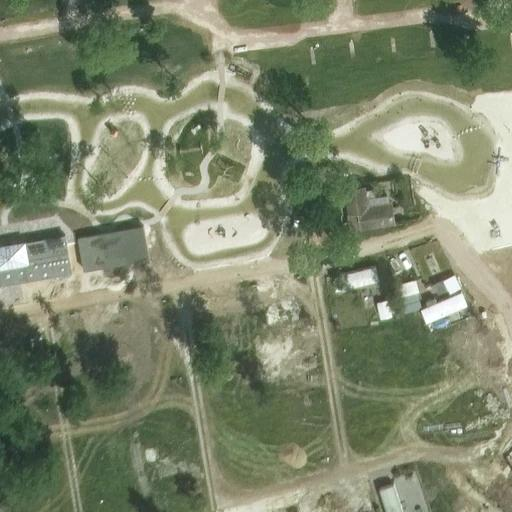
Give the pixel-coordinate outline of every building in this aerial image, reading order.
[(87,0),(88,11),(121,9),(120,0),(87,0)] [(313,93),(303,67),(265,82),(275,108),(311,94),(321,120),(337,114),(339,120),(355,114),(341,76),(352,72),(345,53),(316,64),(325,88),(313,93)] [(383,100),(404,141),(418,134),(421,140),(443,129),(418,81),(383,100)] [(273,117),(253,121),(255,131),(275,127),(273,117)] [(252,195),(286,193),(284,163),(250,165),(252,195)] [(373,188),(366,190),(366,186),(344,189),(348,214),(358,212),(361,230),(395,224),(392,203),(389,204),(388,194),(375,197),(373,188)] [(98,223),(0,241),(0,297),(108,278),(98,223)] [(511,237),(489,244),(497,270),(511,265),(511,237)] [(475,249),(478,263),(492,261),(489,247),(475,249)] [(344,287),(381,280),(378,263),(341,270),(344,287)] [(401,293),(419,289),(416,276),(398,280),(401,293)] [(425,319),(469,307),(465,290),(420,302),(425,319)] [(417,292),(400,297),(404,312),(421,308),(417,292)] [(244,347),(217,349),(218,361),(246,359),(244,347)] [(312,347),(275,353),(279,372),(316,365),(312,347)] [(157,476),(188,473),(187,460),(156,462),(157,476)] [(408,511),(430,511),(415,471),(395,479),(408,511)] [(326,511),(375,511),(366,480),(321,493),(326,511)] [(386,511),(403,511),(399,480),(382,483),(386,511)] [(301,511),(299,499),(270,506),(271,511),(301,511)] [(486,511),(473,500),(462,511),(486,511)]
